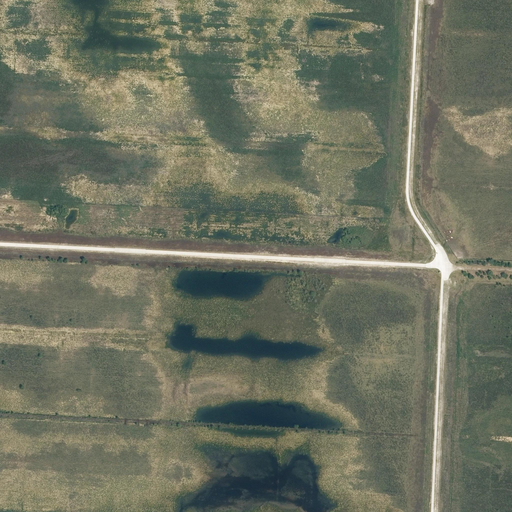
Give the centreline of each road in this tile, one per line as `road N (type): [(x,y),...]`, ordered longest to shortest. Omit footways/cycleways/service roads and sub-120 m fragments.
road 1 (track): [(421,0),(410,189),(447,267)]
road 2 (track): [(447,267),(435,511)]
